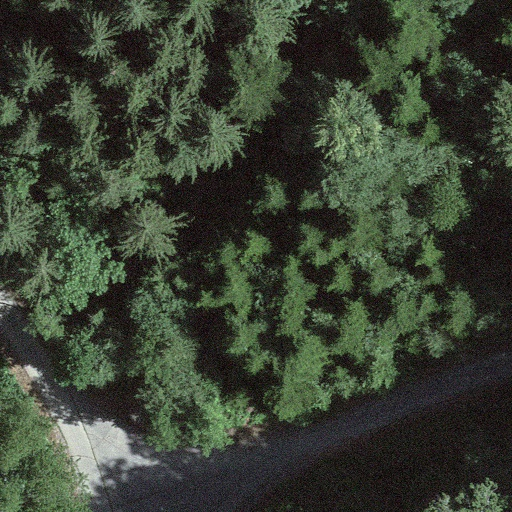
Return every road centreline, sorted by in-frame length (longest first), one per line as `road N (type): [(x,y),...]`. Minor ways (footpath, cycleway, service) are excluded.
road 1 (track): [(511,369),(184,511)]
road 2 (track): [(0,307),(68,410),(108,511)]
